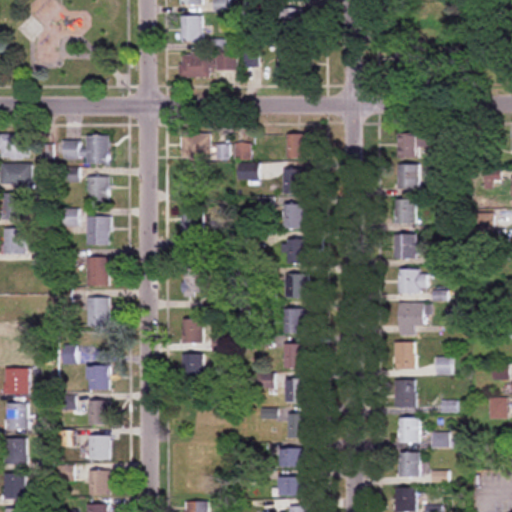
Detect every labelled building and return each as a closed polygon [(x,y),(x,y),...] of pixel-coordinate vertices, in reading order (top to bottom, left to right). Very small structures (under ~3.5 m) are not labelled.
[(305,9),(277,9),(277,21),(282,21),(282,41),(305,41),(305,9)] [(183,43),(205,43),(205,16),(183,16),(183,43)] [(436,41),(454,41),(454,26),(436,26),(436,41)] [(476,54),(494,53),(494,36),(475,37),(476,54)] [(306,46),(280,46),(280,75),(306,75),(306,46)] [(397,47),(397,72),(418,72),(418,47),(397,47)] [(259,52),(246,52),(246,67),(260,67),(259,52)] [(182,78),(214,78),(214,54),(182,54),(182,78)] [(219,70),(240,70),(240,54),(219,54),(219,70)] [(213,133),(183,133),(183,158),(213,158),(213,133)] [(287,158),(309,158),(309,133),(287,133),(287,158)] [(400,158),(420,158),(420,133),(400,133),(400,158)] [(32,134),(0,134),(0,158),(32,158),(32,134)] [(112,135),(86,135),(86,140),(65,140),(66,159),(89,159),(89,164),(112,164),(112,135)] [(34,186),(34,164),(2,164),(2,186),(34,186)] [(399,164),(399,187),(420,187),(420,164),(399,164)] [(183,165),(183,191),(205,191),(205,165),(183,165)] [(257,178),(257,165),(241,165),(241,178),(257,178)] [(307,169),(284,169),(284,194),(307,194),(307,169)] [(486,184),(502,184),(502,170),(486,170),(486,184)] [(111,176),(91,176),(91,205),(111,205),(111,176)] [(33,220),(33,195),(5,195),(5,220),(33,220)] [(274,212),(274,196),(260,196),(260,212),(274,212)] [(397,199),(397,224),(417,224),(417,199),(397,199)] [(306,229),(306,204),(285,204),(285,229),(306,229)] [(184,233),(186,233),(186,258),(206,258),(205,206),(183,206),(184,233)] [(112,246),(112,217),(90,217),(90,246),(112,246)] [(38,229),(5,229),(5,255),(38,255),(38,229)] [(396,258),(424,258),(424,244),(417,244),(417,234),(396,234),(396,258)] [(309,239),(285,239),(285,265),(309,265),(309,239)] [(89,285),(111,285),(111,258),(89,258),(89,285)] [(29,290),(29,264),(7,264),(8,290),(29,290)] [(185,295),(210,295),(210,269),(185,269),(185,295)] [(427,269),(400,269),(400,294),(427,294),(427,269)] [(310,299),(310,274),(288,274),(288,299),(310,299)] [(111,327),(111,298),(90,298),(90,327),(111,327)] [(6,325),(27,325),(27,299),(6,299),(6,325)] [(400,335),(417,335),(417,325),(426,325),(426,316),(430,316),(430,303),(400,303),(400,335)] [(307,308),(285,308),(285,334),(307,334),(307,308)] [(205,319),(185,319),(185,343),(205,343),(205,319)] [(5,334),(5,359),(26,359),(26,334),(5,334)] [(396,342),(396,369),(416,369),(416,342),(396,342)] [(307,369),(307,344),(285,344),(285,369),(307,369)] [(184,378),(206,378),(206,354),(184,354),(184,378)] [(438,358),(438,374),(452,374),(452,358),(438,358)] [(494,364),(494,380),(511,380),(511,364),(494,364)] [(90,366),(90,391),(111,391),(111,366),(90,366)] [(31,395),(31,369),(7,368),(7,395),(31,395)] [(309,404),(309,379),(288,379),(288,404),(309,404)] [(396,407),(416,407),(416,380),(396,380),(396,407)] [(509,398),(491,398),(491,420),(509,420),(509,398)] [(90,425),(112,425),(112,400),(90,400),(90,425)] [(29,430),(29,404),(7,404),(7,430),(29,430)] [(309,413),(288,413),(288,438),(309,438),(309,413)] [(421,444),(421,418),(400,418),(400,444),(421,444)] [(447,433),(434,433),(434,446),(447,446),(447,433)] [(90,461),(112,461),(112,435),(90,435),(90,461)] [(5,439),(5,466),(28,466),(28,439),(5,439)] [(204,445),(179,445),(179,462),(204,462),(204,445)] [(307,468),(307,449),(282,449),(282,468),(307,468)] [(421,453),(400,453),(400,477),(421,477),(421,453)] [(90,495),(111,495),(111,470),(90,470),(90,495)] [(184,490),(208,490),(208,471),(184,471),(184,490)] [(5,501),(27,501),(27,474),(5,474),(5,501)] [(282,496),(306,496),(306,478),(282,478),(282,496)] [(417,511),(417,487),(396,487),(395,511),(417,511)] [(186,502),(185,511),(209,511),(210,502),(186,502)]
